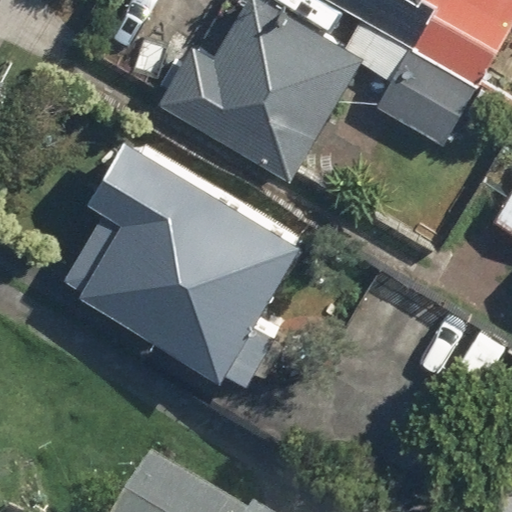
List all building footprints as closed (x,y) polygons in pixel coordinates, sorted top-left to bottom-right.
[(313,161),(380,42),(310,0),(234,0),(184,87),(313,161)] [(511,0),(372,0),(498,73),(511,49),(511,0)] [(493,77),(428,38),(393,94),(459,134),(493,77)] [(113,186),(127,194),(87,265),(269,368),(296,320),(277,310),(290,287),(327,221),(150,121),(113,186)] [(271,511),(160,448),(122,511),(271,511)] [(511,511),(511,450),(483,503),(499,511),(511,511)]
